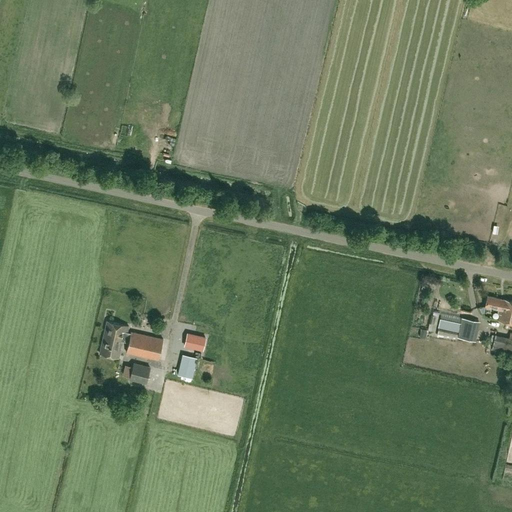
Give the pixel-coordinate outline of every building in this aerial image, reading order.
[(511,65),(468,53),(464,68),(511,81),(511,65)] [(508,300),(487,295),(484,306),(498,309),(497,313),(500,313),(498,320),(506,322),(508,313),(505,312),(508,300)] [(438,328),(437,333),(456,337),(457,330),(451,329),(452,327),(459,329),(457,337),(475,341),(478,328),(477,327),(478,320),(468,318),(468,319),(461,317),(441,313),(438,328)] [(429,314),(428,323),(434,324),(436,316),(429,314)] [(106,319),(102,337),(122,342),(123,341),(128,342),(126,352),(158,359),(163,339),(131,331),(130,333),(126,332),(128,324),(106,319)] [(511,338),(495,334),(492,345),(511,349),(511,338)] [(205,337),(199,336),(196,348),(202,350),(205,337)] [(122,342),(102,337),(98,352),(119,357),(122,342)] [(191,377),(196,358),(182,354),(177,374),(191,377)] [(148,367),(133,363),(129,379),(145,383),(148,367)]
